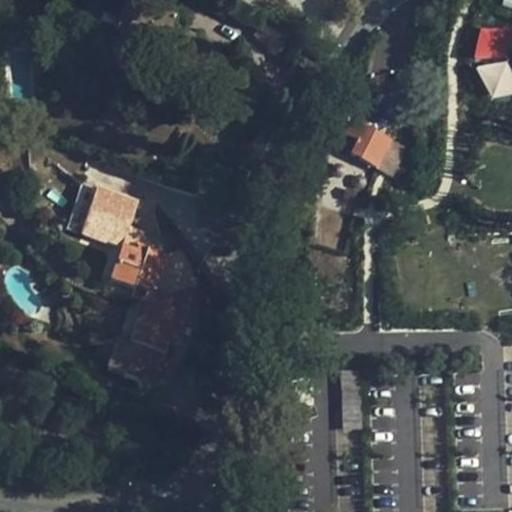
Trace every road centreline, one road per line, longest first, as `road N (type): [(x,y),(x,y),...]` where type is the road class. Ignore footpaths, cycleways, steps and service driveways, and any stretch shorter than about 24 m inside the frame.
road 1 (residential): [(170,502),(230,406),(255,270),(295,173),(355,71),(422,0)]
road 2 (residential): [(0,496),(170,502)]
